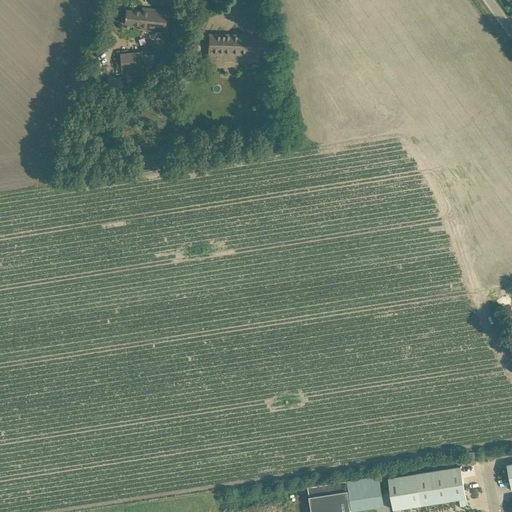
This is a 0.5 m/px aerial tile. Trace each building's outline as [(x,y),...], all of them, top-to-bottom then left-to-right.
[(140,25),(140,29),(167,32),(169,10),(142,7),(142,11),(126,9),(124,24),(140,25)] [(266,36),(246,35),(246,33),(241,33),(241,35),(210,34),(209,65),(249,66),(250,53),(266,53),(266,46),(266,36)] [(120,53),(122,74),(149,71),(147,51),(120,53)] [(106,82),(119,82),(120,71),(106,71),(106,82)] [(461,466),(388,478),(393,509),(466,498),(461,466)] [(347,480),(352,510),(384,505),(379,476),(347,480)] [(351,511),(346,481),(308,487),(311,511),(351,511)]
